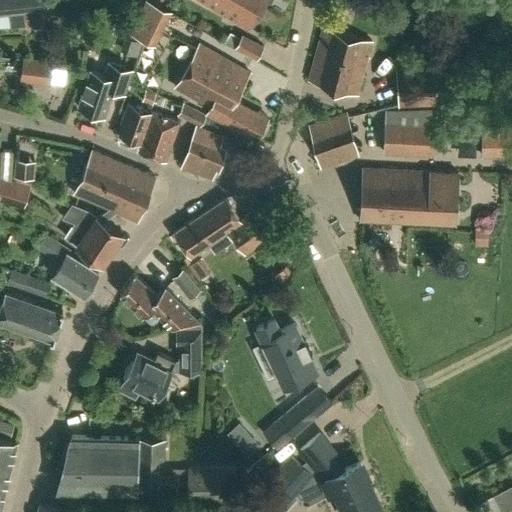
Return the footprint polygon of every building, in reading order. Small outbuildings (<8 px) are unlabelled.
[(0,0),(0,15),(45,10),(48,9),(47,0),(0,0)] [(171,12),(150,0),(144,0),(128,34),(155,45),(171,12)] [(265,0),(197,0),(247,30),(265,0)] [(45,10),(0,15),(0,26),(18,26),(18,29),(49,25),(48,9),(45,10)] [(372,41),(323,28),(309,80),(358,93),(372,41)] [(234,47),(239,37),(230,31),(223,42),(234,47)] [(241,33),(239,37),(234,47),(256,59),(263,45),(241,33)] [(250,73),(199,44),(174,87),(210,106),(206,112),(257,138),(267,118),(234,100),(250,73)] [(50,84),(53,65),(53,60),(23,56),(19,80),(50,84)] [(89,70),(76,108),(103,117),(112,90),(123,94),(131,70),(107,62),(103,74),(89,70)] [(399,105),(432,104),(437,103),(435,67),(397,70),(399,105)] [(151,104),(155,93),(145,89),(141,100),(151,104)] [(188,121),(193,107),(183,101),(176,115),(188,121)] [(140,142),(151,112),(128,103),(118,134),(140,142)] [(385,108),(385,121),(382,152),(433,156),(436,124),(432,124),(432,104),(399,105),(385,108)] [(193,107),(188,121),(200,126),(206,113),(193,107)] [(140,142),(137,149),(164,160),(178,122),(151,111),(151,112),(140,142)] [(346,114),(309,127),(321,168),(358,155),(346,114)] [(239,144),(195,127),(180,167),(212,178),(216,168),(218,169),(225,150),(235,154),(239,144)] [(481,157),(511,156),(511,128),(481,128),(481,157)] [(154,177),(91,150),(73,194),(135,220),(154,177)] [(15,175),(34,176),(36,159),(16,158),(15,175)] [(458,172),(363,167),(360,220),(455,225),(458,172)] [(28,187),(0,179),(0,199),(22,206),(28,187)] [(244,252),(254,245),(271,234),(254,209),(239,218),(226,197),(173,232),(189,256),(229,229),(244,252)] [(65,236),(77,244),(102,261),(121,233),(103,220),(111,214),(104,211),(97,216),(87,210),(71,204),(62,218),(74,222),(65,236)] [(37,247),(60,261),(52,275),(83,293),(97,270),(67,252),(69,249),(45,234),(37,247)] [(205,275),(195,260),(186,266),(197,280),(205,275)] [(7,283),(21,288),(45,296),(50,282),(26,274),(12,269),(7,283)] [(189,297),(199,289),(183,269),(173,277),(189,297)] [(158,295),(135,272),(121,292),(144,314),(152,306),(174,327),(202,321),(166,286),(158,295)] [(62,311),(3,290),(0,300),(0,320),(51,339),(62,311)] [(273,320),(256,328),(284,388),(317,372),(295,325),(279,332),(273,320)] [(178,345),(178,359),(178,370),(201,371),(201,328),(201,322),(200,322),(176,328),(175,328),(175,345),(178,345)] [(157,396),(169,371),(178,370),(178,359),(175,359),(157,351),(153,361),(135,352),(129,365),(126,365),(123,371),(125,374),(123,379),(124,380),(120,389),(134,395),(139,387),(157,396)] [(277,446),(331,401),(318,386),(264,431),(277,446)] [(118,460),(163,462),(164,438),(167,438),(167,421),(152,421),(152,438),(70,436),(66,452),(62,453),(60,463),(63,466),(63,467),(84,468),(84,453),(118,454),(118,460)] [(253,425),(232,441),(244,451),(256,441),(259,445),(266,440),(253,425)] [(319,435),(304,447),(301,450),(308,459),(301,465),(290,454),(253,495),(273,511),(283,511),(297,496),(307,506),(332,494),(337,492),(347,511),(369,511),(379,508),(366,478),(367,477),(361,461),(338,471),(328,458),(335,453),(319,435)] [(0,463),(10,466),(16,441),(0,437),(0,463)] [(84,468),(63,467),(58,488),(146,490),(146,482),(163,483),(163,468),(163,462),(118,460),(118,454),(84,453),(84,468)] [(0,491),(4,492),(10,466),(0,463),(0,491)] [(188,483),(189,469),(163,468),(163,483),(188,483)] [(189,469),(188,483),(188,501),(241,502),(242,468),(189,468),(189,469)] [(162,500),(178,500),(178,492),(162,492),(162,500)] [(40,503),(37,511),(67,511),(68,509),(40,503)]
